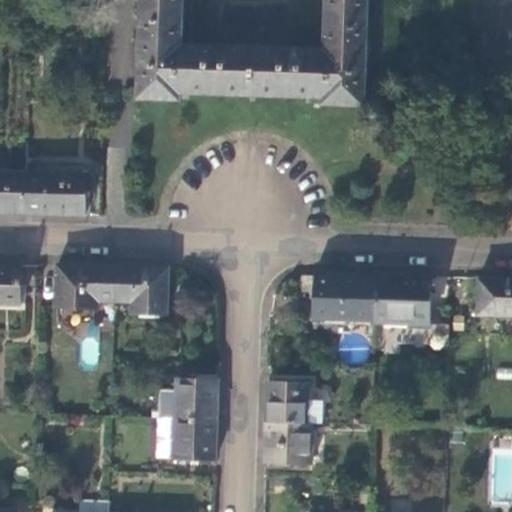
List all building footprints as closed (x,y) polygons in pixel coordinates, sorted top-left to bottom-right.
[(326,94),(326,101),(368,103),(369,0),(328,0),(327,45),(301,45),(301,48),(286,48),(286,44),(257,43),(227,42),(227,47),(212,47),(212,42),(186,41),(187,0),(146,0),(143,96),(185,97),(185,89),(326,94)] [(0,169),(0,212),(28,213),(30,171),(31,140),(15,140),(14,170),(0,169)] [(90,173),(30,171),(28,213),(60,214),(89,215),(90,173)] [(0,305),(19,306),(20,265),(0,264),(0,305)] [(98,300),(116,301),(117,266),(85,265),(58,264),(57,305),(60,306),(96,307),(98,307),(98,300)] [(167,314),(168,268),(142,267),(117,266),(116,301),(133,301),(132,313),(167,314)] [(344,318),(378,319),(379,273),(345,272),(319,271),(319,275),(304,274),(303,289),(318,289),(317,316),(322,316),(321,328),(343,329),(344,318)] [(432,321),(434,275),(407,274),(379,273),(378,319),(432,321)] [(481,312),(511,313),(511,277),(506,277),(483,277),(481,312)] [(95,322),(96,307),(60,306),(60,321),(95,322)] [(159,386),(158,417),(218,418),(219,395),(220,377),(178,376),(177,387),(159,386)] [(311,378),(271,376),(271,397),(270,418),(316,420),(322,420),(322,402),(310,401),(311,378)] [(157,456),(217,458),(217,438),(218,418),(158,417),(157,456)] [(314,460),(316,420),(270,418),(269,439),(268,459),(314,460)] [(110,511),(111,500),(82,499),(82,511),(110,511)]
